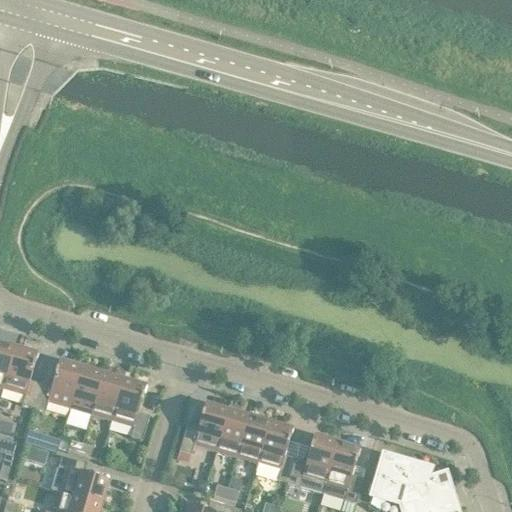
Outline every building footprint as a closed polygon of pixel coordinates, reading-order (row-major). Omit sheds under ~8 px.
[(0,391),(2,392),(14,351),(0,347),(0,391)] [(36,358),(14,351),(2,392),(24,398),(21,408),(32,411),(39,387),(29,383),(36,358)] [(50,390),(39,387),(32,411),(44,415),(47,405),(69,411),(81,371),(58,364),(50,390)] [(69,411),(90,418),(101,377),(81,371),(69,411)] [(90,418),(110,424),(122,383),(101,377),(90,418)] [(122,383),(110,424),(132,430),(129,440),(141,444),(148,419),(137,416),(145,390),(122,383)] [(214,454),(227,414),(204,407),(197,433),(185,430),(178,454),(190,458),(193,448),(214,454)] [(248,420),(227,414),(214,454),(236,460),(248,420)] [(268,426),(248,420),(236,460),(257,467),(268,426)] [(291,433),(268,426),(257,467),(278,473),(276,483),(287,487),(294,462),(284,459),(291,433)] [(305,465),(294,462),(287,487),(321,496),(336,446),(313,439),(305,465)] [(67,455),(78,458),(81,447),(70,444),(67,455)] [(355,507),(356,504),(361,484),(362,482),(351,479),(359,453),(336,446),(321,496),(355,507)] [(81,447),(78,458),(89,461),(92,450),(81,447)] [(1,469),(9,472),(13,460),(4,457),(1,469)] [(50,493),(60,496),(101,508),(108,485),(82,477),(85,466),(61,459),(50,493)] [(361,484),(356,504),(369,511),(454,511),(444,479),(437,481),(428,478),(429,474),(381,460),(373,488),(361,484)] [(9,472),(1,469),(0,472),(0,482),(6,484),(9,472)] [(223,502),(227,491),(216,488),(213,499),(223,502)] [(227,491),(223,502),(234,505),(238,494),(227,491)] [(99,511),(101,508),(60,496),(55,511),(99,511)]
